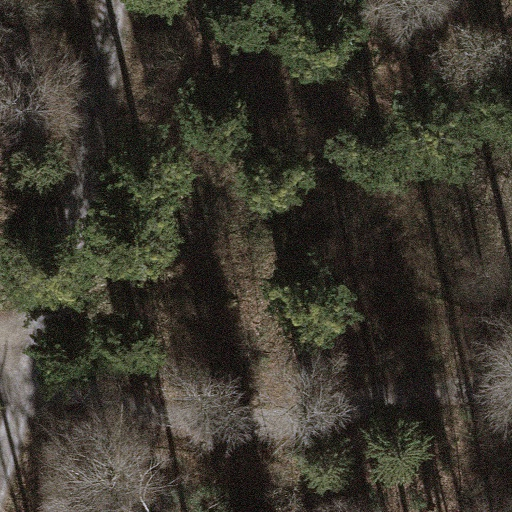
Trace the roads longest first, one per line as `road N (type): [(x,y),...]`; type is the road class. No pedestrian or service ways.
road 1 (track): [(0,359),(135,401),(240,418),(290,420),(445,391),(511,393)]
road 2 (track): [(113,0),(78,239),(0,467)]
